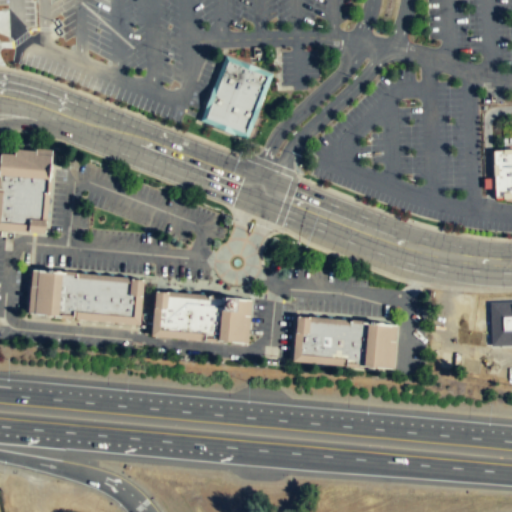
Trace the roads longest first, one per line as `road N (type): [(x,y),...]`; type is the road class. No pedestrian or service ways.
road 1 (motorway): [(0,428),(511,472)]
road 2 (motorway): [(511,438),(50,402)]
road 3 (secondary): [(131,137),(402,242),(511,260)]
road 4 (motorway): [(0,454),(115,485),(144,511)]
road 5 (secondary): [(131,137),(0,90)]
road 6 (secondary): [(0,123),(131,137)]
